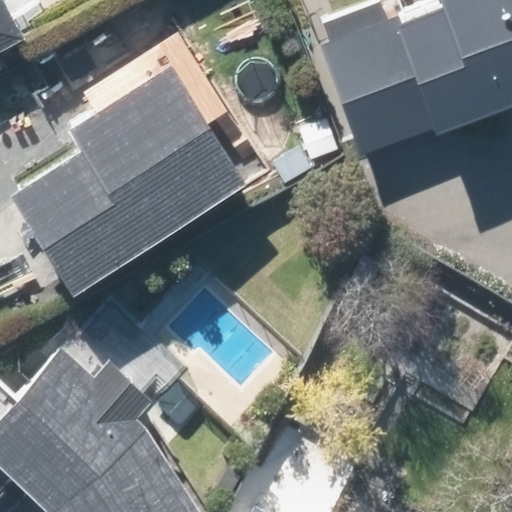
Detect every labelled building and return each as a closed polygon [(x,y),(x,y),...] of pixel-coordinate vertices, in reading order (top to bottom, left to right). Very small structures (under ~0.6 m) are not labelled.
[(0,0),(0,40),(27,25),(13,0),(0,0)] [(511,0),(418,0),(318,36),(358,145),(511,89),(511,0)] [(10,182),(73,282),(245,172),(169,52),(72,115),(84,135),(10,182)] [(71,344),(0,398),(0,447),(49,511),(208,511),(214,507),(136,406),(154,392),(121,350),(92,372),(71,344)] [(281,511),(252,497),(244,511),(281,511)]
